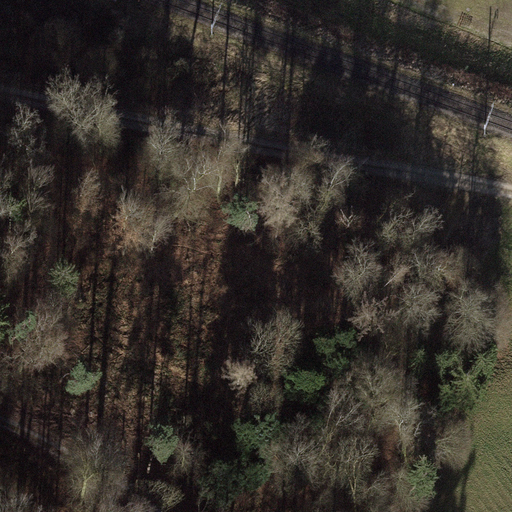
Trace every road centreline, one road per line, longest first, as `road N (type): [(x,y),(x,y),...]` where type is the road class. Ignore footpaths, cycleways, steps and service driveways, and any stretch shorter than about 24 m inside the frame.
road 1 (track): [(0,91),(148,127),(511,192)]
road 2 (track): [(0,419),(82,456),(154,511)]
